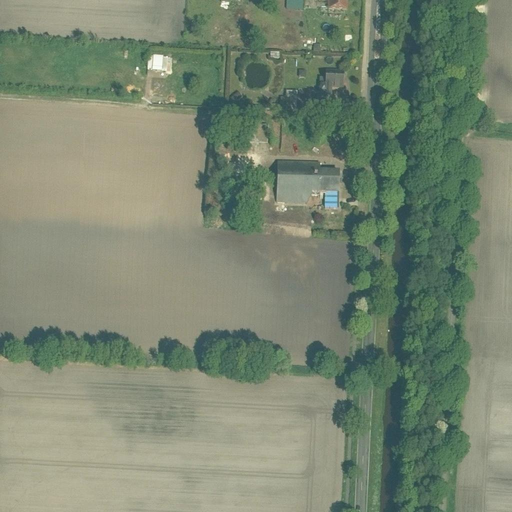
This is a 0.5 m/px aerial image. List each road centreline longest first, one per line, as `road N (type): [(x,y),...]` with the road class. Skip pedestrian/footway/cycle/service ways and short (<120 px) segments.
road 1 (unclassified): [(441,511),(464,0)]
road 2 (tertiary): [(360,511),(377,0)]
